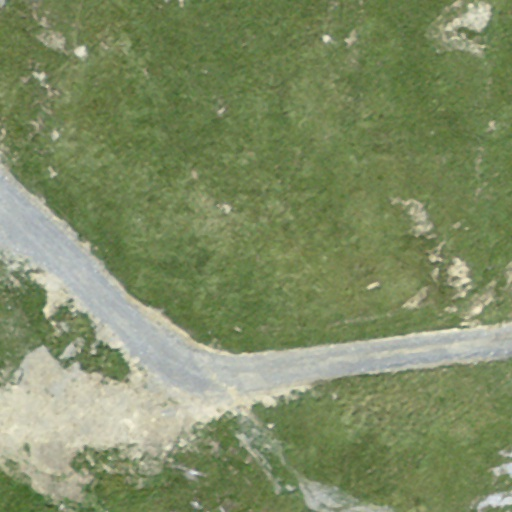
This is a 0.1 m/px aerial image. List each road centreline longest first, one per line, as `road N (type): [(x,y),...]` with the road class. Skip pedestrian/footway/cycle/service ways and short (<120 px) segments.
road 1 (track): [(203,371),(244,378),(435,342),(511,341)]
road 2 (track): [(0,195),(132,324),(186,369),(203,371)]
road 3 (track): [(0,417),(87,411),(171,392),(203,371)]
